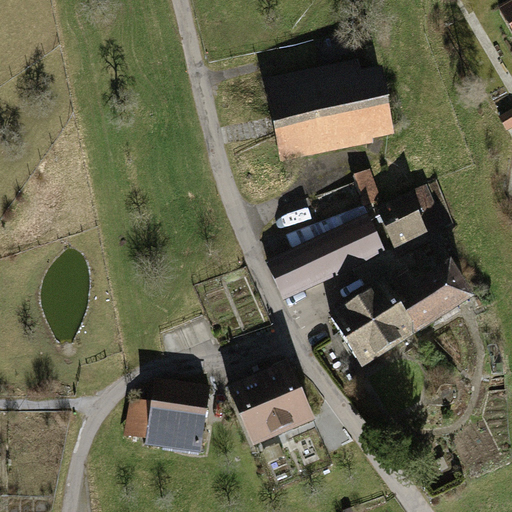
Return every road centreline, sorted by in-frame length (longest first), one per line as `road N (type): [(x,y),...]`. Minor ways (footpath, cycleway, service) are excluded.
road 1 (unclassified): [(181,0),(225,175),(289,330)]
road 2 (residential): [(289,330),(419,511)]
